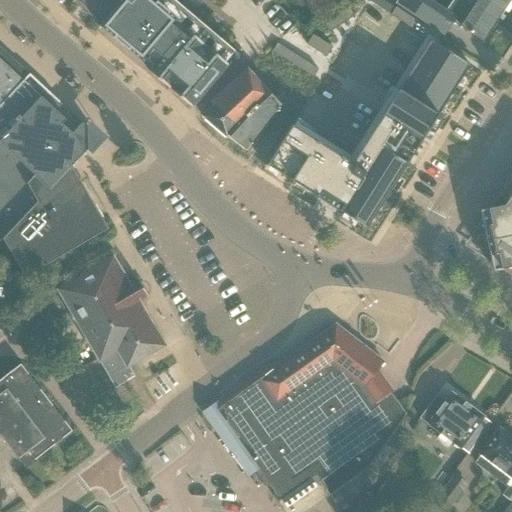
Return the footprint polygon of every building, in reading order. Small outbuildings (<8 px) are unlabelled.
[(57,0),(61,3),(64,0),(84,0),(83,2),(92,9),(98,1),(112,13),(100,27),(143,63),(145,61),(152,67),(149,71),(192,108),(228,65),(178,22),(179,21),(154,0),(57,0)] [(387,0),(375,0),(374,3),(390,13),(395,5),(387,0)] [(429,0),(398,0),(396,4),(444,37),(455,21),(461,25),(460,26),(484,42),(498,21),(474,5),(467,0),(456,0),(448,13),(429,0)] [(477,0),(474,5),(498,21),(511,0),(477,0)] [(424,37),(429,29),(396,7),(391,15),(424,37)] [(330,33),(355,16),(350,9),(325,25),(330,33)] [(327,57),(333,47),(313,35),(307,45),(327,57)] [(466,66),(429,43),(351,166),(290,128),(267,165),(364,227),(466,66)] [(313,78),(319,70),(278,44),(272,52),(313,78)] [(291,107),(299,113),(319,82),(271,51),(266,60),(305,85),(291,107)] [(0,58),(0,106),(24,81),(0,58)] [(200,115),(267,165),(290,128),(294,121),(251,93),(261,77),(248,69),(205,109),(200,115)] [(0,106),(0,211),(18,193),(33,207),(71,166),(89,148),(93,144),(98,138),(92,133),(88,129),(39,82),(33,89),(24,81),(0,106)] [(105,225),(71,166),(33,207),(18,193),(0,211),(0,234),(23,274),(30,275),(104,232),(105,225)] [(483,224),(491,258),(491,259),(511,272),(511,178),(509,183),(483,223),(483,224)] [(58,290),(99,361),(100,361),(115,387),(133,376),(128,367),(162,345),(154,331),(155,330),(138,302),(148,296),(139,281),(129,286),(113,258),(58,290)] [(284,511),(306,511),(330,496),(368,469),(369,469),(386,444),(407,414),(377,372),(384,363),(343,331),(336,326),(331,329),(246,389),(246,390),(214,412),(284,511)] [(0,436),(18,460),(29,451),(35,460),(73,432),(21,365),(0,380),(0,436)] [(483,418),(484,417),(453,393),(446,402),(438,395),(421,418),(441,434),(438,438),(447,445),(451,440),(468,453),(491,423),(483,418)] [(505,496),(511,501),(511,437),(500,428),(481,454),(482,455),(475,463),(510,489),(505,496)] [(369,469),(368,469),(380,477),(397,452),(386,444),(369,469)] [(435,500),(449,511),(468,484),(454,474),(435,500)]
